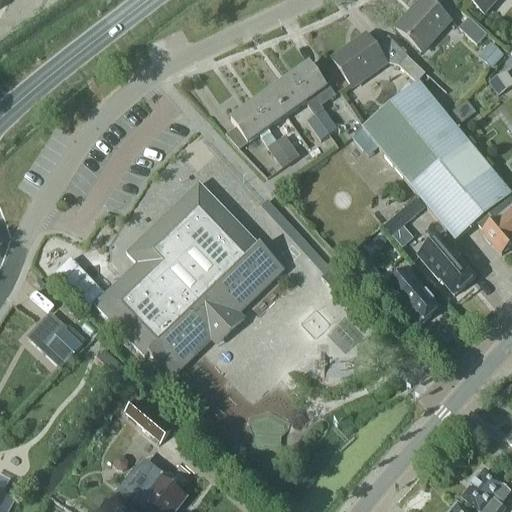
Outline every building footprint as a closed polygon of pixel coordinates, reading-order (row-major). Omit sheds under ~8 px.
[(0,0),(0,9),(4,12),(9,0),(0,0)] [(421,55),(449,24),(423,0),(395,31),(421,55)] [(465,0),(483,17),(498,0),(465,0)] [(475,47),(485,37),(467,21),(458,31),(475,47)] [(365,37),(331,62),(351,90),(385,66),(375,51),(365,37)] [(503,59),(490,47),(477,60),(490,72),(503,59)] [(405,61),(397,70),(415,86),(423,77),(405,61)] [(314,118),(328,138),(336,133),(320,110),(335,100),(327,90),(325,92),(308,67),(288,81),(305,105),(314,118)] [(511,83),(505,73),(487,86),(497,99),(511,88),(511,83)] [(286,119),(305,105),(288,81),(268,95),(286,119)] [(361,132),(377,152),(453,243),(475,226),(501,257),(511,247),(511,199),(418,86),(361,132)] [(268,95),(249,109),(266,133),(286,119),(268,95)] [(280,172),(289,166),(275,146),(266,133),(249,109),(229,123),(235,131),(225,139),(238,153),(247,147),(258,139),(267,151),(280,172)] [(328,138),(314,118),(305,125),(326,154),(334,148),(328,138)] [(367,160),(377,152),(361,132),(351,141),(367,160)] [(284,139),(275,146),(289,166),(298,160),(284,139)] [(254,252),(249,246),(252,243),(198,187),(125,257),(135,268),(93,309),(143,361),(147,357),(171,381),(172,380),(210,343),(217,344),(232,330),(230,323),(281,274),(282,274),(283,273),(258,248),(254,252)] [(307,255),(313,249),(270,202),(264,208),(307,255)] [(403,212),(383,229),(391,238),(411,222),(403,212)] [(466,286),(473,280),(452,256),(456,252),(442,236),(416,258),(438,283),(439,282),(453,298),(467,286),(466,286)] [(372,298),(386,286),(359,255),(344,268),(372,298)] [(54,278),(89,312),(106,294),(71,260),(54,278)] [(395,281),(384,290),(396,303),(397,305),(396,306),(403,314),(404,313),(418,329),(432,317),(431,317),(438,311),(405,272),(395,281)] [(323,279),(321,281),(334,295),(343,287),(329,273),(323,279)] [(64,330),(46,349),(65,367),(83,349),(64,330)] [(115,386),(126,374),(103,353),(92,365),(115,386)] [(160,447),(172,433),(136,402),(123,416),(160,447)] [(126,465),(123,460),(117,460),(112,463),(112,469),(115,474),(121,474),(126,471),(126,465)] [(504,511),(499,507),(509,495),(484,474),(482,476),(478,477),(474,482),(474,486),(460,502),(472,511),(504,511)] [(174,511),(184,501),(156,479),(145,492),(148,494),(134,511),(174,511)]
